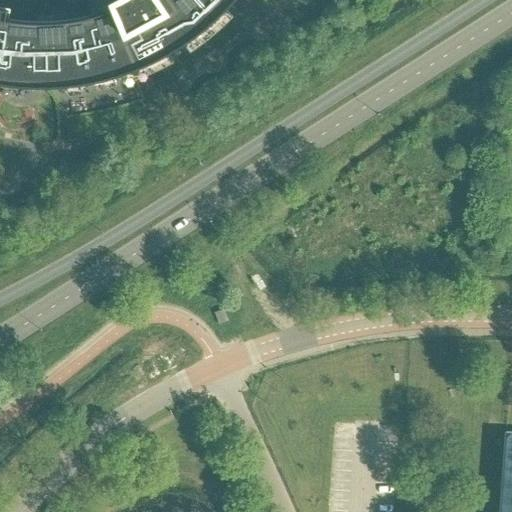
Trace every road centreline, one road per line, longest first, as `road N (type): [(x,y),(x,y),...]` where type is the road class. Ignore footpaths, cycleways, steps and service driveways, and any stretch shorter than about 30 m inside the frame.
road 1 (primary): [(0,340),(511,15)]
road 2 (primary): [(485,0),(128,228),(0,299)]
road 3 (residential): [(21,511),(96,439),(218,366),(299,337),(380,322),(511,318)]
